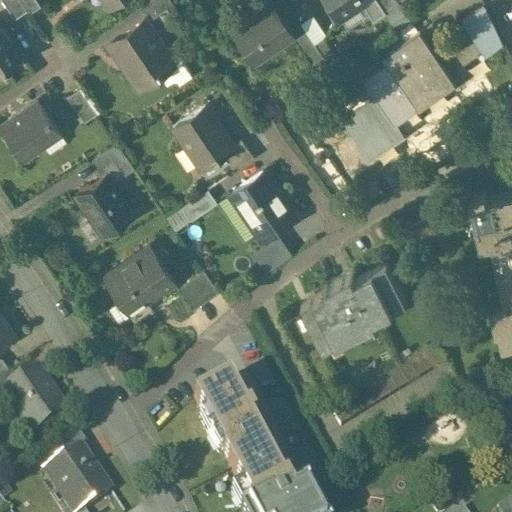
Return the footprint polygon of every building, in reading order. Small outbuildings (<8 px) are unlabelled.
[(25,10),(18,0),(1,0),(14,18),(25,10)] [(39,5),(35,0),(18,0),(25,10),(28,13),(39,5)] [(175,7),(170,0),(148,0),(141,5),(150,18),(165,8),(168,12),(175,7)] [(324,0),(336,17),(361,0),(324,0)] [(398,0),(377,0),(385,11),(399,1),(398,0)] [(271,1),(247,18),(246,16),(231,27),(251,58),(291,31),(271,1)] [(433,20),(421,28),(420,27),(412,32),(404,38),(384,52),(385,53),(388,58),(419,103),(420,104),(421,103),(419,100),(452,77),(455,80),(456,79),(455,78),(467,69),(462,63),(461,62),(482,47),(486,52),(501,42),(483,4),(462,18),(465,22),(443,36),(433,20)] [(143,18),(108,42),(138,86),(160,71),(157,67),(171,58),(143,18)] [(0,23),(0,68),(5,65),(3,62),(19,51),(0,23)] [(406,23),(397,29),(404,38),(412,32),(406,23)] [(322,55),(304,28),(293,36),(311,62),(322,55)] [(385,53),(361,70),(364,74),(388,58),(385,53)] [(419,103),(388,58),(364,74),(369,82),(395,119),(396,118),(419,103)] [(395,119),(369,82),(357,90),(365,101),(340,118),(367,158),(406,132),(396,118),(395,119)] [(95,112),(78,87),(66,95),(83,120),(95,112)] [(37,100),(0,125),(23,157),(44,143),(42,141),(58,131),(37,100)] [(204,103),(172,125),(200,167),(213,158),(215,160),(219,157),(217,155),(221,152),(233,144),(232,144),(204,103)] [(253,156),(240,138),(232,144),(233,144),(221,152),(233,170),(253,156)] [(115,141),(91,158),(99,170),(113,161),(122,175),(133,168),(115,141)] [(511,162),(499,163),(499,191),(511,187),(511,162)] [(293,215),(262,169),(231,190),(243,207),(241,209),(260,238),(293,215)] [(105,172),(74,193),(101,233),(132,212),(105,172)] [(375,176),(355,188),(362,201),(382,189),(375,176)] [(511,187),(499,191),(487,194),(485,188),(470,191),(481,240),(493,238),(499,266),(511,263),(511,187)] [(207,188),(180,206),(189,219),(216,201),(207,188)] [(462,195),(406,228),(417,247),(457,224),(454,219),(466,212),(462,195)] [(282,233),(253,248),(263,268),(292,254),(282,233)] [(149,245),(103,276),(133,319),(151,306),(146,299),(173,280),(149,245)] [(387,259),(355,275),(353,270),(324,284),(327,289),(301,303),(323,346),(377,319),(375,315),(407,299),(387,259)] [(511,263),(499,266),(506,294),(491,298),(497,325),(500,325),(504,340),(511,337),(511,263)] [(203,269),(178,287),(191,309),(218,291),(203,269)] [(0,314),(0,344),(14,335),(0,314)] [(1,357),(0,357),(0,373),(9,368),(1,357)] [(66,410),(36,366),(17,379),(1,390),(5,395),(31,434),(66,410)] [(9,368),(0,373),(0,398),(5,395),(1,390),(17,379),(9,368)] [(244,409),(228,378),(193,397),(203,416),(204,415),(222,450),(221,451),(240,486),(241,485),(255,511),(329,511),(314,482),(302,489),(295,476),(283,482),(250,420),(254,418),(248,407),(244,409)] [(502,407),(482,419),(497,444),(511,435),(511,423),(505,412),(502,407)] [(78,432),(50,451),(57,462),(79,448),(86,443),(78,432)] [(92,468),(79,448),(57,462),(45,471),(56,488),(58,487),(71,506),(63,511),(84,511),(80,506),(91,499),(92,501),(109,490),(94,467),(92,468)]
